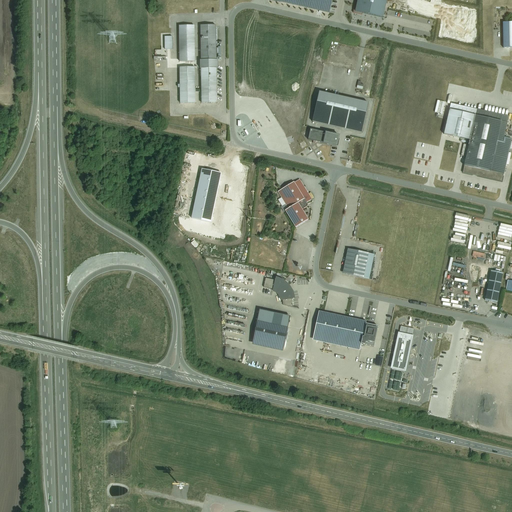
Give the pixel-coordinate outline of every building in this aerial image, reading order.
[(331,0),(268,0),(329,13),(331,0)] [(362,14),(382,18),(386,0),(356,0),(354,11),(353,11),(352,13),(362,15),(362,14)] [(511,22),(502,23),(503,48),(511,48),(511,22)] [(178,27),(178,63),(194,63),(194,26),(178,27)] [(199,69),(200,69),(200,104),(216,103),(216,69),(218,69),(218,60),(216,60),(216,26),(200,26),(200,61),(199,61),(199,69)] [(179,104),(195,104),(195,68),(179,68),(179,104)] [(368,104),(319,93),(317,102),(312,122),(362,133),(366,113),(368,104)] [(466,156),(462,174),(502,183),(508,153),(511,154),(511,150),(511,141),(511,142),(511,139),(504,137),(507,123),(506,123),(508,117),(476,110),(472,125),(470,125),(468,135),(470,136),(468,144),(463,143),(461,155),(466,156)] [(271,111),(252,123),(259,133),(277,121),(271,111)] [(311,130),(308,140),(313,142),(313,143),(315,144),(316,142),(337,147),(339,136),(311,130)] [(221,173),(202,169),(192,218),(211,222),(221,173)] [(301,210),(307,207),(307,205),(306,203),(312,200),(299,180),(294,183),(293,182),(277,193),(287,209),(284,211),(295,228),(308,220),(301,210)] [(347,249),(342,274),(369,280),(374,255),(347,249)] [(491,271),(484,301),(497,304),(503,274),(491,271)] [(279,301),(282,301),(282,305),(292,308),(292,300),(295,300),(294,294),(291,290),(288,285),(282,280),(274,276),(274,281),(265,279),(263,288),(272,290),(271,292),(276,295),(278,297),(279,301)] [(259,311),(251,345),(282,352),(289,317),(259,311)] [(318,312),(312,341),(359,351),(360,347),(362,348),(363,345),(372,347),(376,327),(365,325),(365,322),(318,312)] [(390,369),(404,372),(405,372),(407,367),(413,335),(414,329),(400,326),(399,332),(398,332),(390,369)] [(258,368),(273,372),(276,361),(277,361),(278,358),(267,355),(266,360),(262,359),(261,364),(259,364),(258,368)]
